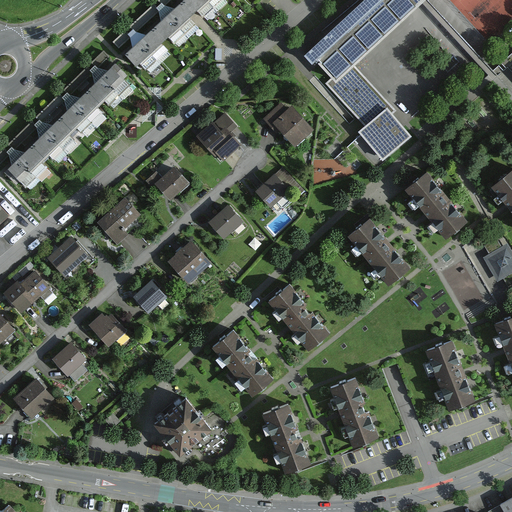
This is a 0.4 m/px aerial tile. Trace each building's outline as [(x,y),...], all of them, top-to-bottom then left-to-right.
[(186,0),(182,5),(192,15),(194,13),(199,18),(218,0),(186,0)] [(315,64),(330,80),(326,84),(366,127),(390,105),(353,65),(425,0),(367,0),(304,58),(312,67),(315,64)] [(159,10),(154,5),(130,26),(135,32),(159,10)] [(182,5),(154,30),(163,41),(166,38),(171,44),(194,24),(188,18),(192,15),(182,5)] [(160,44),(163,41),(154,30),(124,57),(134,68),(137,64),(143,70),(166,50),(160,44)] [(130,37),(125,32),(113,43),(117,48),(130,37)] [(108,57),(103,52),(91,63),(96,69),(108,57)] [(85,90),(97,104),(100,101),(105,107),(128,86),(122,80),(126,76),(113,64),(85,90)] [(92,73),(87,68),(63,92),(67,96),(92,73)] [(97,104),(85,90),(57,117),(69,131),(72,128),(78,134),(100,113),(94,107),(97,104)] [(64,100),(59,96),(36,119),(40,123),(64,100)] [(277,134),(279,132),(294,148),(313,130),(291,106),(287,109),(281,103),(263,119),(277,134)] [(410,138),(387,110),(359,134),(382,162),(410,138)] [(199,135),(206,144),(204,146),(220,164),(240,145),(230,133),(237,127),(224,113),(199,135)] [(69,131),(57,117),(29,145),(41,158),(44,155),(49,161),(71,139),(66,134),(69,131)] [(36,127),(31,122),(7,146),(12,151),(36,127)] [(41,158),(29,145),(0,172),(13,185),(16,182),(22,188),(45,166),(39,160),(41,158)] [(0,163),(8,155),(3,150),(0,153),(0,163)] [(168,159),(158,168),(163,174),(173,164),(168,159)] [(153,189),(156,187),(168,200),(187,183),(173,166),(160,177),(156,173),(146,181),(153,189)] [(511,167),(490,185),(511,213),(511,167)] [(425,173),(404,190),(444,239),(465,221),(425,173)] [(288,191),(273,174),(253,192),(268,209),(288,191)] [(139,215),(123,198),(95,224),(103,232),(102,232),(114,245),(127,233),(124,229),(139,215)] [(0,222),(9,215),(0,205),(0,222)] [(241,222),(226,205),(206,224),(221,241),(241,222)] [(408,267),(367,218),(346,235),(387,285),(408,267)] [(88,255),(73,237),(48,259),(63,277),(88,255)] [(484,245),(489,254),(483,258),(497,281),(503,278),(508,286),(511,283),(511,254),(506,244),(501,247),(496,238),(484,245)] [(212,265),(191,242),(168,264),(188,286),(212,265)] [(43,300),(52,292),(33,271),(19,283),(16,280),(5,291),(22,310),(39,296),(43,300)] [(165,298),(150,280),(131,297),(146,315),(165,298)] [(328,333),(287,283),(266,300),(306,350),(328,333)] [(0,311),(0,342),(16,328),(1,311),(0,311)] [(110,314),(105,319),(101,314),(88,326),(107,347),(125,331),(110,314)] [(511,316),(492,324),(511,375),(511,316)] [(273,378),(233,329),(211,347),(251,396),(273,378)] [(473,401),(451,340),(424,350),(446,411),(473,401)] [(86,360),(70,343),(54,357),(70,374),(86,360)] [(32,415),(55,395),(39,375),(15,395),(32,415)] [(378,437),(355,378),(330,388),(352,447),(378,437)] [(211,430),(186,397),(152,423),(178,456),(211,430)] [(309,463),(288,403),(262,413),(284,472),(309,463)] [(511,511),(511,498),(499,506),(502,511),(511,511)] [(0,511),(18,511),(10,502),(0,510),(0,511)]
